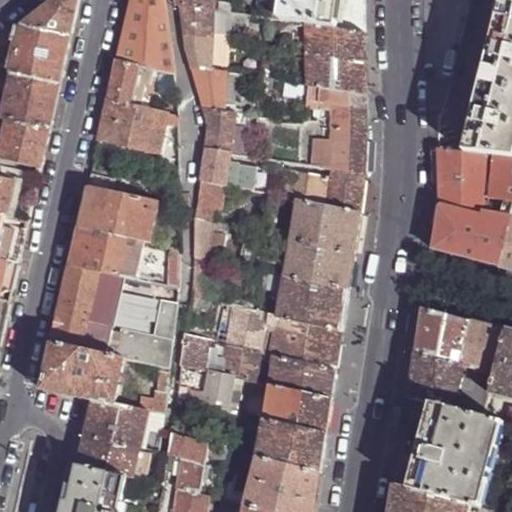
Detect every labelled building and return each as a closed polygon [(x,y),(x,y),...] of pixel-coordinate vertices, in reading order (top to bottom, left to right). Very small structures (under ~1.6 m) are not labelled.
[(54,0),(20,26),(18,40),(70,37),(74,17),(78,0),(54,0)] [(162,0),(130,0),(124,27),(116,62),(153,71),(174,76),(162,0)] [(174,0),(175,8),(179,9),(179,8),(211,12),(212,0),(174,0)] [(282,0),(279,23),(304,27),(336,32),(340,7),(340,0),(282,0)] [(511,0),(501,0),(485,65),(474,110),(464,151),(487,154),(494,155),(511,157),(511,0)] [(217,3),(216,13),(228,15),(230,5),(217,3)] [(192,69),(210,72),(211,12),(179,8),(179,9),(192,69)] [(365,65),(365,36),(336,32),(304,27),(305,87),(307,87),(365,96),(365,65)] [(18,40),(10,75),(59,84),(65,57),(70,37),(18,40)] [(149,86),(153,71),(116,62),(110,87),(107,102),(130,106),(136,84),(149,86)] [(224,113),(225,74),(210,72),(192,69),(200,97),(203,110),(224,113)] [(10,75),(0,118),(5,119),(49,129),(54,104),(59,84),(10,75)] [(366,121),(365,96),(307,87),(306,102),(331,106),(331,132),(366,136),(366,121)] [(178,128),(178,118),(167,115),(130,106),(107,102),(101,128),(98,142),(158,156),(165,125),(178,128)] [(208,129),(205,152),(230,156),(236,115),(224,113),(203,110),(205,117),(208,129)] [(5,119),(0,142),(0,159),(40,168),(44,149),(49,129),(5,119)] [(263,119),(256,119),(256,131),(267,131),(268,119),(263,119)] [(297,166),(330,172),(364,178),(365,167),(366,136),(331,132),(331,143),(321,142),(321,163),(303,160),(303,159),(298,158),(297,166)] [(487,154),(464,151),(437,148),(438,174),(440,203),(439,205),(511,219),(511,214),(511,157),(494,155),(491,178),(484,178),(487,154)] [(202,173),(200,183),(225,188),(229,163),(229,160),(230,156),(205,152),(205,156),(202,173)] [(280,171),(275,198),(359,215),(361,205),(363,186),(364,181),(364,178),(330,172),(330,175),(329,178),(280,171)] [(87,189),(112,194),(114,181),(90,176),(87,189)] [(0,215),(5,217),(13,219),(18,196),(20,184),(0,179),(0,215)] [(200,183),(195,221),(211,225),(213,210),(221,211),(225,188),(200,183)] [(150,244),(159,204),(112,194),(87,189),(83,209),(79,228),(143,243),(150,244)] [(180,209),(180,199),(169,197),(168,206),(180,209)] [(268,238),(353,257),(356,233),(359,215),(275,198),(268,238)] [(432,249),(499,266),(511,219),(439,205),(436,229),(432,249)] [(511,214),(511,219),(499,266),(511,269),(511,214)] [(0,238),(0,259),(6,261),(15,220),(13,219),(5,217),(0,238)] [(205,261),(219,264),(227,229),(211,225),(195,221),(193,259),(205,261)] [(134,280),(143,243),(79,228),(75,246),(70,267),(123,278),(134,280)] [(351,270),(353,257),(268,238),(261,273),(349,291),(351,270)] [(193,259),(191,297),(204,300),(205,261),(193,259)] [(170,370),(180,290),(164,286),(153,337),(121,330),(117,349),(109,347),(123,278),(70,267),(61,306),(52,344),(125,360),(162,368),(170,370)] [(258,313),(342,333),(346,312),(349,291),(261,273),(258,313)] [(264,355),(266,331),(276,333),(273,357),(277,358),(337,373),(340,348),(342,333),(258,313),(223,305),(220,331),(229,333),(228,346),(264,355)] [(419,339),(416,357),(461,368),(472,323),(423,312),(419,339)] [(490,328),(472,323),(461,368),(494,376),(507,333),(490,328)] [(511,334),(507,333),(494,376),(489,397),(511,402),(511,334)] [(186,335),(181,365),(200,370),(207,341),(186,335)] [(114,406),(125,360),(52,344),(47,365),(42,391),(92,402),(93,401),(114,406)] [(228,346),(221,375),(235,379),(259,384),(264,355),(228,346)] [(461,368),(416,357),(412,382),(409,400),(429,406),(451,411),(461,368)] [(277,358),(271,387),(332,402),(335,384),(337,373),(277,358)] [(165,417),(170,370),(162,368),(152,413),(165,417)] [(213,374),(206,407),(228,412),(234,388),(235,379),(221,375),(213,374)] [(269,396),(265,421),(327,437),(330,419),(332,402),(271,387),(259,384),(235,379),(234,388),(269,396)] [(140,450),(147,413),(114,406),(93,401),(92,402),(87,425),(85,437),(138,449),(140,450)] [(483,419),(451,411),(429,406),(418,447),(410,477),(406,490),(470,507),(481,510),(503,425),(483,419)] [(265,421),(256,458),(321,476),(325,453),(327,437),(265,421)] [(183,458),(176,511),(207,511),(210,498),(201,496),(210,445),(173,435),(170,455),(183,458)] [(132,478),(138,449),(85,437),(81,455),(78,466),(127,477),(132,478)] [(246,455),(230,451),(215,499),(245,507),(248,496),(230,492),(238,465),(243,466),(246,455)] [(248,496),(245,507),(263,511),(316,511),(318,501),(321,476),(256,458),(248,496)] [(119,511),(127,477),(78,466),(74,488),(68,511),(119,511)] [(390,511),(468,511),(470,507),(406,490),(395,487),(390,511)]
